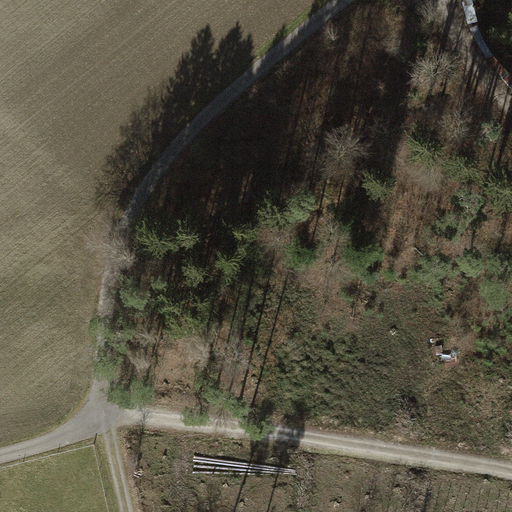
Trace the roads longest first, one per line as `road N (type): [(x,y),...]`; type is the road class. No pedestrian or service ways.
road 1 (track): [(356,0),(201,125),(148,189),(126,247),(100,431),(117,511)]
road 2 (track): [(0,456),(100,431),(307,445),(511,471)]
road 3 (track): [(511,93),(437,0)]
